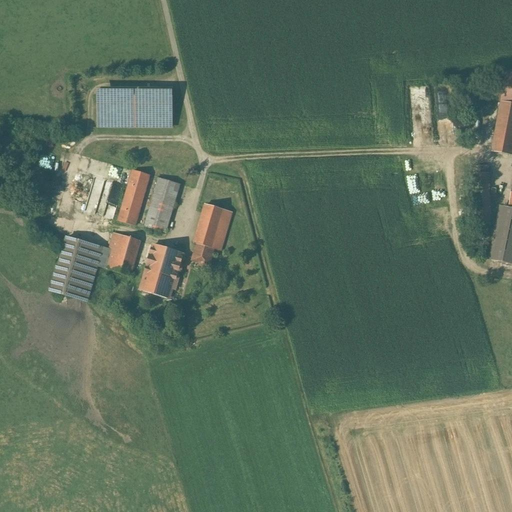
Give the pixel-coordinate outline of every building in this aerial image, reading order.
[(511,73),(508,73),(491,152),(511,155),(511,73)] [(170,92),(97,92),(97,129),(170,129),(170,92)] [(149,175),(134,170),(118,221),(134,225),(149,175)] [(89,196),(88,200),(98,203),(105,180),(82,173),(77,192),(89,196)] [(490,224),(489,174),(474,174),(475,225),(490,224)] [(179,184),(159,178),(143,227),(164,233),(179,184)] [(511,188),(508,209),(500,207),(489,260),(511,264),(511,188)] [(232,212),(205,204),(193,243),(197,244),(193,258),(209,262),(213,249),(220,251),(232,212)] [(133,265),(146,269),(148,261),(135,257),(140,241),(123,236),(112,271),(129,276),(133,265)] [(102,247),(67,237),(51,292),(87,302),(102,247)] [(153,245),(148,261),(146,269),(140,288),(169,297),(182,255),(153,245)]
